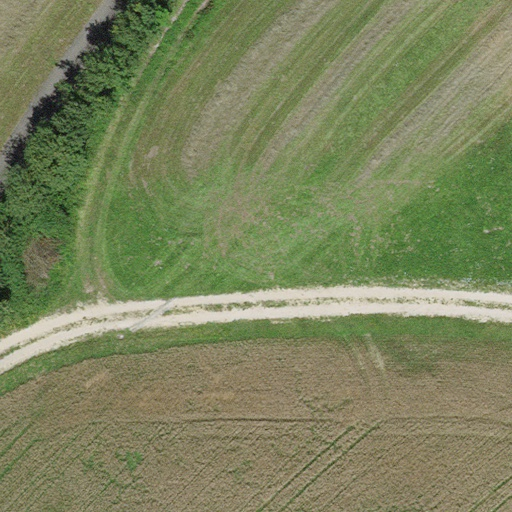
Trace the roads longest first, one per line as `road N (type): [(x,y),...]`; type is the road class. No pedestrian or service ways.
road 1 (track): [(0,346),(94,318),(311,303),(511,308)]
road 2 (track): [(94,318),(83,273),(91,194),(156,55),(198,0)]
road 3 (track): [(0,182),(114,0)]
